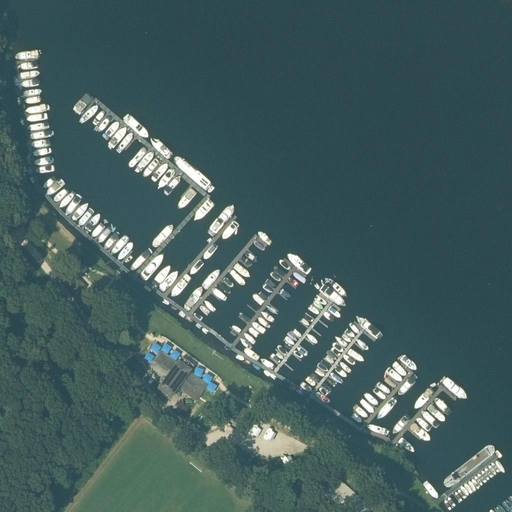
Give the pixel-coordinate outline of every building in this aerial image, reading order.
[(72,275),(65,282),(78,295),(85,289),(72,275)] [(193,368),(182,360),(177,366),(161,354),(152,367),(164,377),(161,381),(164,384),(159,390),(170,399),(175,392),(179,395),(184,389),(196,398),(205,386),(189,374),(193,368)] [(142,371),(131,358),(126,362),(138,374),(142,371)] [(256,420),(226,400),(218,412),(249,432),(256,420)] [(174,409),(183,416),(188,409),(178,402),(174,409)] [(323,496),(341,511),(371,511),(373,511),(337,480),(323,496)]
